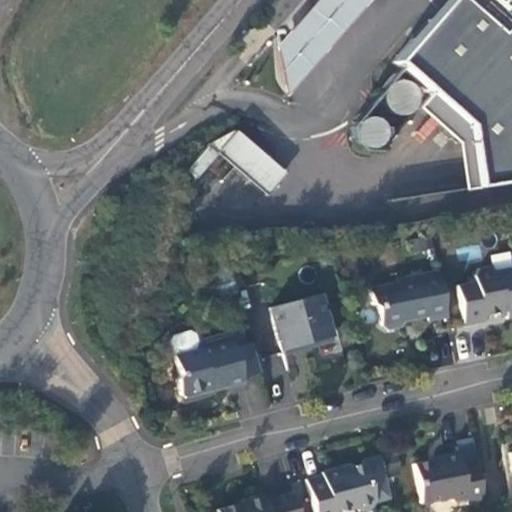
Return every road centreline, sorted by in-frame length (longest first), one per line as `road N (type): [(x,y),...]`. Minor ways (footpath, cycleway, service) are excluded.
road 1 (residential): [(511,380),(302,424),(128,474)]
road 2 (tertiary): [(130,135),(245,0)]
road 3 (residential): [(108,419),(52,328),(44,287)]
road 4 (tertiary): [(49,257),(66,219),(130,135)]
road 5 (residential): [(128,474),(67,479),(0,470)]
road 6 (tertiary): [(130,135),(86,164),(15,163)]
road 7 (residential): [(0,366),(108,419)]
